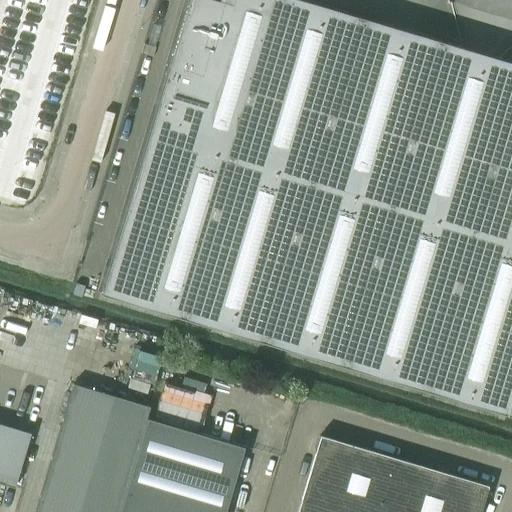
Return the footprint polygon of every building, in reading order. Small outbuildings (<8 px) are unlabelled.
[(187,0),(100,292),(511,414),(511,60),(308,0),(187,0)] [(115,511),(147,405),(71,382),(32,511),(115,511)] [(222,511),(242,444),(145,415),(116,511),(222,511)] [(26,430),(0,421),(0,480),(10,484),(26,430)] [(477,511),(486,482),(318,433),(294,511),(477,511)]
